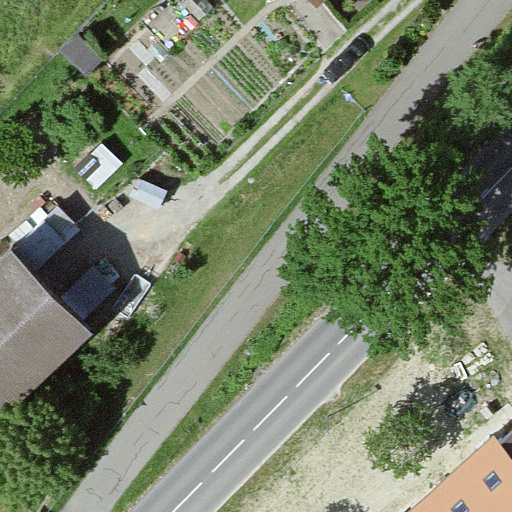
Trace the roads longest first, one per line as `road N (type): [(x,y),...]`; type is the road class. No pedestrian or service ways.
road 1 (residential): [(76,511),(487,0)]
road 2 (secondary): [(171,511),(511,166)]
